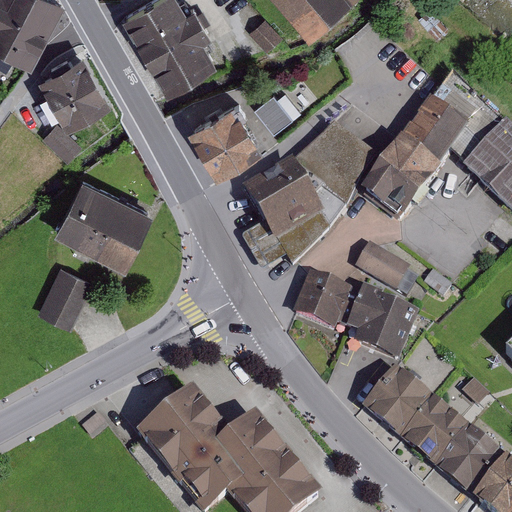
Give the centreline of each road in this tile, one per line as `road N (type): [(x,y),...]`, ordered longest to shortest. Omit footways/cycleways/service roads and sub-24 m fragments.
road 1 (tertiary): [(245,295),(80,0)]
road 2 (tertiary): [(430,511),(316,395),(245,295)]
road 3 (residential): [(0,429),(245,295)]
